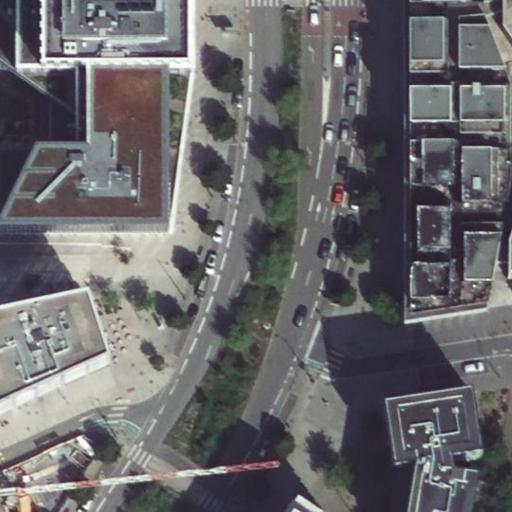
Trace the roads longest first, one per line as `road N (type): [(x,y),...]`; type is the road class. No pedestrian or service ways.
road 1 (primary): [(266,0),(261,149),(247,226),(207,346),(168,421)]
road 2 (primary): [(305,288),(343,109),(348,0)]
road 3 (primary): [(305,288),(314,0)]
road 4 (residential): [(511,344),(352,367),(323,356),(296,319)]
road 5 (primary): [(203,511),(251,428),(296,319)]
road 6 (residential): [(168,421),(105,417),(0,462)]
